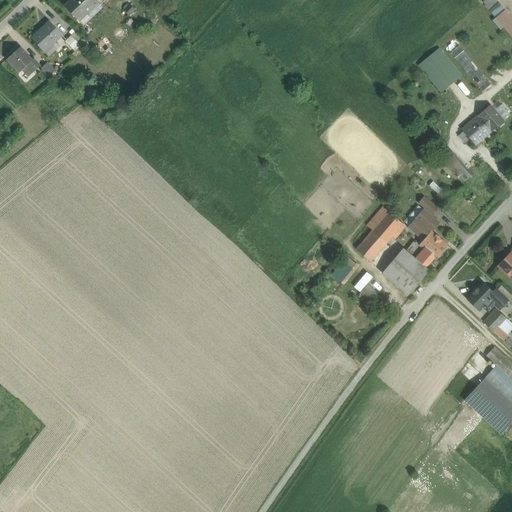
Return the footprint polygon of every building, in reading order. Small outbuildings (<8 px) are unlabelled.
[(99,4),(95,0),(72,0),(65,7),(79,22),(99,4)] [(511,18),(501,5),(491,13),(511,37),(511,18)] [(49,22),(31,38),(44,52),(62,35),(49,22)] [(85,41),(75,31),(71,35),(81,45),(85,41)] [(81,45),(71,35),(65,42),(74,52),(78,48),(81,45)] [(455,40),(448,46),(451,50),(459,44),(455,40)] [(491,84),(459,45),(450,53),(482,92),(491,84)] [(32,60),(20,47),(7,59),(20,72),(27,66),(33,73),(40,66),(33,59),(32,60)] [(462,76),(439,48),(417,66),(440,94),(462,76)] [(56,71),(47,63),(42,68),(50,77),(56,71)] [(478,116),(462,130),(475,145),(492,131),(504,121),(490,105),(478,116)] [(471,176),(450,152),(442,160),(444,162),(453,173),(462,183),(471,176)] [(453,173),(444,162),(439,166),(448,177),(453,173)] [(437,209),(424,198),(419,203),(433,215),(437,209)] [(383,207),(351,244),(371,262),(403,224),(383,207)] [(424,210),(409,227),(424,239),(431,231),(438,223),(424,210)] [(424,239),(420,244),(415,240),(406,251),(426,268),(434,258),(435,259),(447,244),(431,231),(424,239)] [(406,251),(403,248),(382,273),(408,295),(429,270),(426,268),(406,251)] [(511,253),(498,266),(511,279),(511,253)] [(368,272),(356,286),(361,290),(373,276),(368,272)] [(492,292),(483,283),(467,299),(479,311),(485,305),(490,310),(495,305),(500,310),(499,308),(506,300),(508,302),(509,301),(496,288),(492,292)] [(393,308),(369,286),(358,298),(365,304),(367,301),(386,317),(393,308)] [(359,293),(353,288),(348,294),(354,299),(359,293)] [(496,309),(484,323),(494,332),(499,327),(506,318),(496,309)] [(499,327),(494,332),(502,340),(507,334),(499,327)] [(511,402),(511,363),(494,347),(486,356),(496,366),(485,378),(511,402)] [(511,402),(485,378),(464,401),(501,435),(511,422),(511,402)]
